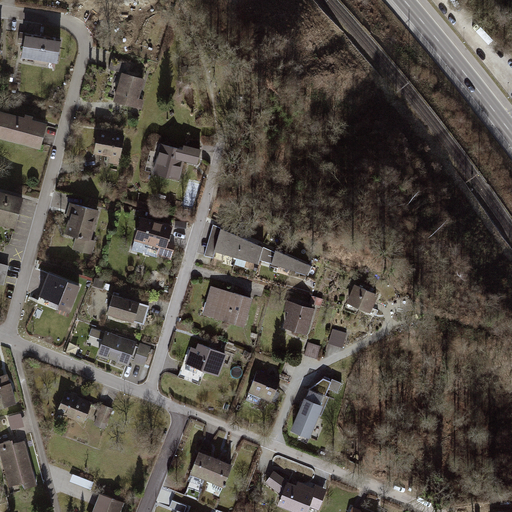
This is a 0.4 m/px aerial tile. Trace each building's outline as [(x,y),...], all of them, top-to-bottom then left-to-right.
[(62,36),(25,30),(21,54),(58,60),(62,36)] [(139,105),(148,75),(123,67),(114,98),(139,105)] [(3,113),(0,125),(0,135),(48,148),(54,125),(3,113)] [(125,132),(100,127),(96,150),(109,153),(108,161),(119,163),(125,132)] [(166,140),(157,175),(181,180),(186,156),(207,161),(211,146),(191,141),(190,146),(166,140)] [(0,218),(18,222),(25,194),(0,188),(0,218)] [(92,238),(100,207),(70,199),(67,213),(70,214),(65,231),(77,233),(92,238)] [(173,223),(142,214),(134,237),(165,247),(173,223)] [(235,230),(222,224),(214,249),(259,262),(264,244),(254,239),(235,230)] [(92,238),(77,233),(73,247),(92,254),(97,239),(92,238)] [(312,263),(276,246),(272,261),(309,272),(312,263)] [(85,285),(61,278),(51,311),(68,316),(69,311),(77,314),(85,285)] [(354,281),(346,302),(374,312),(382,291),(354,281)] [(260,299),(215,286),(207,314),(252,327),(260,299)] [(112,291),(107,308),(147,322),(152,305),(112,291)] [(325,298),(312,295),(310,302),(323,305),(325,298)] [(307,331),(315,305),(288,297),(284,309),(288,310),(284,324),(307,331)] [(345,347),(349,332),(335,328),(331,343),(345,347)] [(157,345),(113,329),(105,350),(138,362),(140,355),(152,359),(157,345)] [(321,345),(308,341),(304,352),(318,356),(321,345)] [(199,348),(195,347),(189,364),(224,377),(233,354),(202,342),(199,348)] [(272,400),(281,376),(257,367),(248,390),(272,400)] [(10,371),(0,373),(0,406),(17,402),(10,371)] [(339,392),(344,380),(332,375),(331,379),(324,376),(310,387),(294,427),(313,434),(321,413),(323,414),(331,394),(328,393),(330,388),(339,392)] [(99,404),(70,392),(63,409),(92,421),(99,404)] [(107,430),(116,409),(105,404),(96,425),(107,430)] [(14,430),(27,426),(22,413),(10,417),(14,430)] [(15,439),(0,442),(0,451),(10,488),(24,485),(25,489),(38,485),(26,441),(16,444),(15,439)] [(209,451),(200,447),(191,470),(224,483),(233,460),(225,457),(209,451)] [(288,479),(275,469),(267,480),(280,489),(288,479)] [(75,474),(73,481),(93,487),(94,484),(83,480),(84,477),(75,474)] [(305,511),(315,490),(288,480),(278,504),(298,511),(305,511)] [(125,511),(128,505),(104,495),(97,511),(125,511)]
